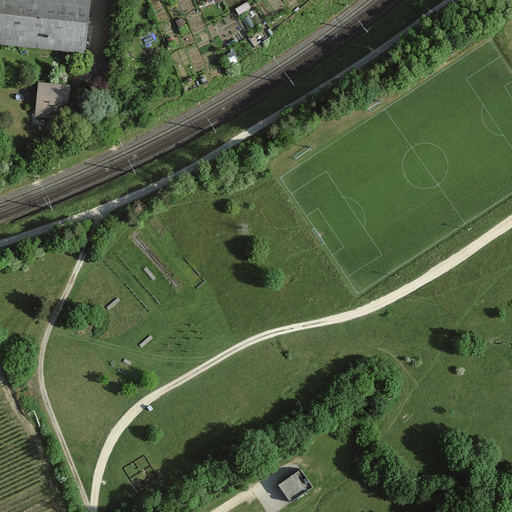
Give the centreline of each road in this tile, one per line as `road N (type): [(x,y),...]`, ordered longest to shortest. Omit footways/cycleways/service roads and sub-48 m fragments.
road 1 (track): [(99,511),(105,461),(142,407),(276,336),(358,318),(410,294),(511,225)]
road 2 (track): [(460,0),(168,179),(100,210)]
road 3 (track): [(100,210),(42,379),(87,511)]
